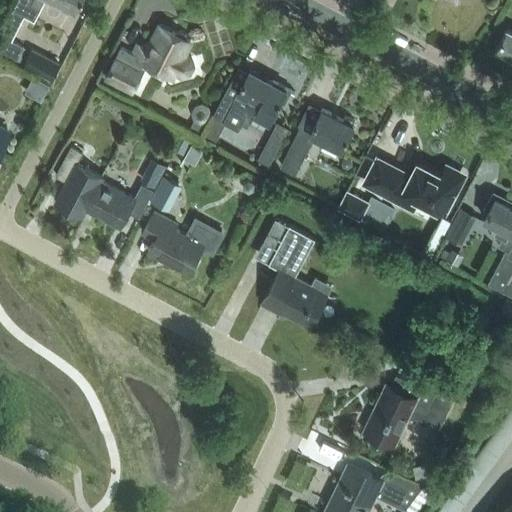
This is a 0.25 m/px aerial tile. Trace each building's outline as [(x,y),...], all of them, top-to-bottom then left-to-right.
[(16,0),(0,31),(0,49),(16,58),(22,46),(10,39),(22,15),(23,15),(30,3),(39,8),(42,0),(55,0),(72,9),(77,0),(16,0)] [(133,52),(121,46),(105,76),(132,90),(144,68),(141,67),(144,60),(172,75),(174,72),(182,75),(190,73),(194,65),(191,57),(184,53),(191,39),(188,38),(186,32),(180,29),(175,31),(160,24),(147,48),(138,43),(133,52)] [(511,29),(507,27),(497,47),(498,47),(496,50),(510,57),(511,54),(511,29)] [(30,47),(21,64),(48,78),(57,61),(30,47)] [(285,101),(291,89),(250,67),(235,96),(225,91),(213,114),(223,120),(239,128),(251,105),(257,108),(255,112),(270,120),(281,99),(285,101)] [(196,103),(189,113),(194,121),(204,122),(210,111),(205,104),(196,103)] [(300,126),(291,145),(281,165),(296,172),(305,152),(315,134),(342,148),(354,124),(355,121),(345,116),(343,119),(322,108),(310,131),(300,126)] [(56,200),(82,214),(103,175),(77,162),(83,151),(72,146),(56,174),(67,180),(56,200)] [(265,146),(259,158),(269,164),(276,152),(265,146)] [(378,156),(365,181),(413,206),(418,197),(445,211),(462,178),(460,172),(451,167),(445,169),(443,174),(419,161),(412,174),(378,156)] [(141,179),(154,186),(166,164),(153,157),(141,179)] [(165,173),(150,200),(165,208),(180,181),(165,173)] [(82,215),(86,208),(120,226),(128,211),(139,216),(153,189),(142,183),(134,197),(101,179),(103,176),(103,175),(82,214),(82,215)] [(395,209),(371,196),(368,202),(347,191),(354,176),(346,191),(347,191),(339,205),(384,229),(395,209)] [(254,189),(254,183),(249,180),(243,183),(243,189),(249,192),(254,189)] [(511,257),(507,255),(511,246),(511,199),(499,193),(497,197),(491,194),(490,195),(491,195),(482,213),(486,215),(484,218),(498,225),(494,234),(502,238),(498,245),(506,249),(489,281),(504,290),(511,274),(511,257)] [(154,211),(143,232),(155,238),(148,250),(189,271),(204,243),(212,248),(222,229),(221,229),(219,232),(197,220),(189,235),(175,228),(178,223),(154,211)] [(451,217),(443,213),(422,252),(431,256),(451,217)] [(454,221),(446,235),(462,243),(470,229),(454,221)] [(269,261),(269,262),(280,268),(258,309),(259,309),(263,302),(281,312),(277,319),(278,319),(283,310),(309,324),(326,292),(330,285),(317,278),(313,285),(295,275),(315,237),(290,223),(289,224),(290,225),(270,262),(269,261)] [(511,299),(507,296),(498,312),(511,319),(511,299)] [(382,384),(385,386),(366,426),(363,425),(362,426),(398,443),(410,418),(414,420),(421,419),(427,421),(433,425),(436,431),(441,433),(460,393),(444,385),(439,395),(396,374),(390,387),(383,383),(382,384)] [(511,409),(444,509),(448,511),(463,511),(511,440),(511,409)] [(366,511),(382,478),(348,462),(324,511),(366,511)] [(409,479),(397,505),(405,508),(423,485),(409,479)] [(511,511),(511,502),(502,511),(511,511)]
